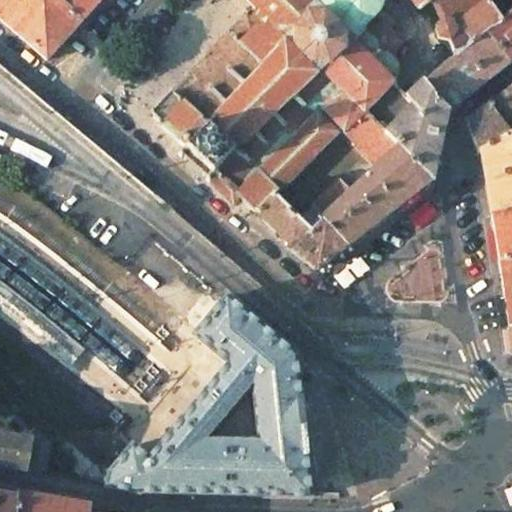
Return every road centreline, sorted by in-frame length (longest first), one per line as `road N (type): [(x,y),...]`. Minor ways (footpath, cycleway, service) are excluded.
road 1 (residential): [(65,101),(327,311)]
road 2 (residential): [(448,230),(456,117),(511,71)]
road 3 (residential): [(448,230),(327,311)]
road 4 (residential): [(459,310),(484,380),(494,450)]
road 5 (residential): [(155,0),(65,101)]
road 6 (residential): [(327,311),(459,310)]
road 7 (residential): [(494,450),(378,511)]
